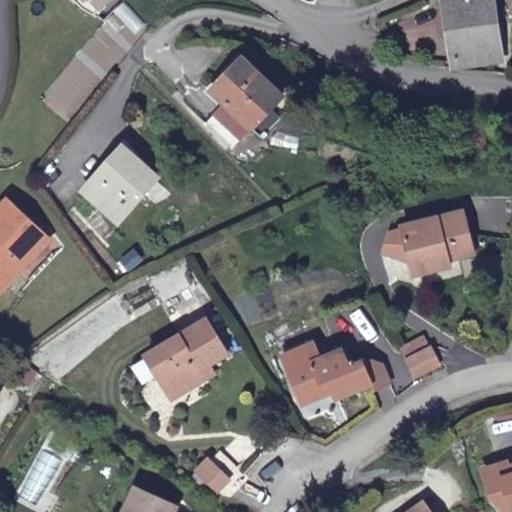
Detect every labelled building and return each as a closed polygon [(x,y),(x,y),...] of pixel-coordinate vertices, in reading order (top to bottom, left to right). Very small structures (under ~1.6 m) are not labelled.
[(71,0),(80,9),(89,2),(92,4),(95,1),(101,8),(108,0),(71,0)] [(502,57),(492,0),(448,0),(457,62),(502,57)] [(227,107),(219,115),(242,138),(283,96),(244,58),(212,91),(227,107)] [(242,138),(219,115),(208,127),(231,150),(242,138)] [(129,149),(90,193),(122,224),(162,179),(129,149)] [(0,222),(1,223),(0,224),(0,291),(50,240),(10,201),(0,210),(0,222)] [(457,210),(432,216),(438,238),(463,232),(457,210)] [(438,238),(432,216),(395,225),(397,234),(405,265),(422,262),(425,271),(445,266),(443,258),(467,252),(463,232),(438,238)] [(405,265),(397,234),(386,237),(386,240),(382,242),(389,269),(405,265)] [(422,262),(405,265),(407,275),(425,271),(422,262)] [(200,320),(174,336),(186,356),(212,339),(200,320)] [(186,356),(174,336),(140,358),(161,391),(175,382),(184,383),(197,374),(195,370),(204,365),(221,353),(212,339),(186,356)] [(397,346),(411,375),(435,363),(427,347),(425,348),(419,336),(397,346)] [(309,343),(277,356),(294,395),(325,382),(333,397),(366,383),(370,389),(385,382),(381,371),(377,366),(374,364),(368,362),(359,362),(346,367),(338,348),(316,358),(309,343)] [(175,382),(161,391),(166,400),(209,373),(204,365),(195,370),(197,374),(184,383),(175,382)] [(238,472),(220,452),(209,463),(207,461),(195,472),(216,493),(238,472)] [(123,511),(174,511),(178,505),(135,487),(123,511)] [(428,511),(420,501),(404,511),(416,511),(420,510),(421,511),(428,511)]
